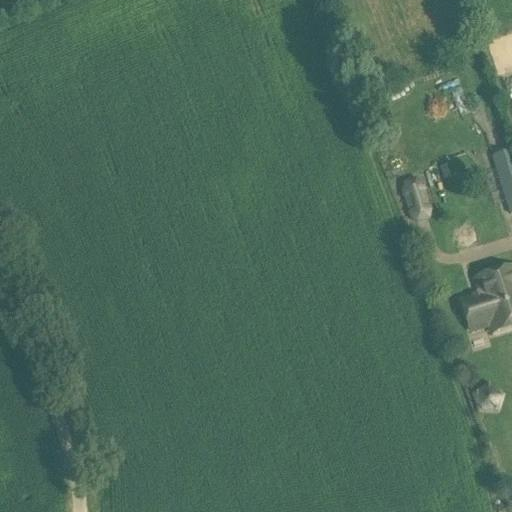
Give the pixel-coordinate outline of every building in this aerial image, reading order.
[(511,153),(492,159),(510,216),(511,215),(511,153)] [(405,186),(403,195),(410,218),(417,224),(427,221),(430,212),(422,189),(415,183),(405,186)] [(511,221),(502,224),(511,257),(511,221)] [(474,231),(454,237),(458,251),(478,244),(474,231)] [(511,272),(476,284),(480,299),(461,305),(470,335),(492,329),(494,336),(511,330),(511,272)]
